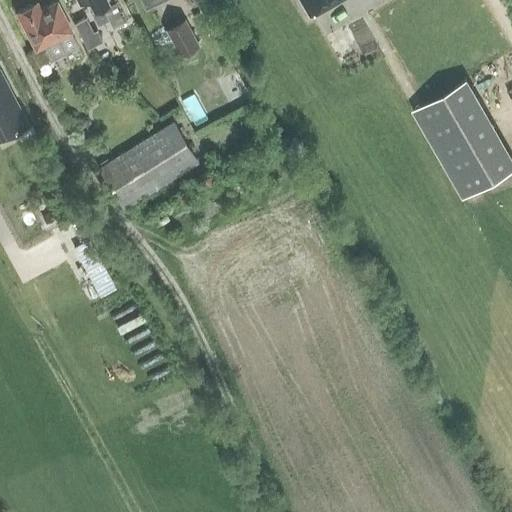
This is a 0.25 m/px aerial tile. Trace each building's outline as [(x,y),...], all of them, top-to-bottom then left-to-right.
[(77,45),(70,31),(72,30),(57,0),(56,0),(41,8),(37,0),(16,11),(35,48),(41,45),(48,59),(77,45)] [(110,4),(107,0),(77,0),(79,2),(82,0),(86,0),(93,13),(103,8),(112,28),(126,21),(116,1),(110,4)] [(301,0),(310,15),(335,0),(301,0)] [(92,31),(85,17),(74,23),(86,48),(102,41),(96,29),(92,31)] [(179,54),(198,44),(184,18),(165,28),(179,54)] [(0,70),(0,139),(28,125),(0,70)] [(511,163),(467,75),(412,103),(459,194),(511,166),(511,163)] [(198,163),(173,121),(97,167),(122,209),(198,163)] [(101,297),(120,290),(95,228),(77,235),(101,297)]
